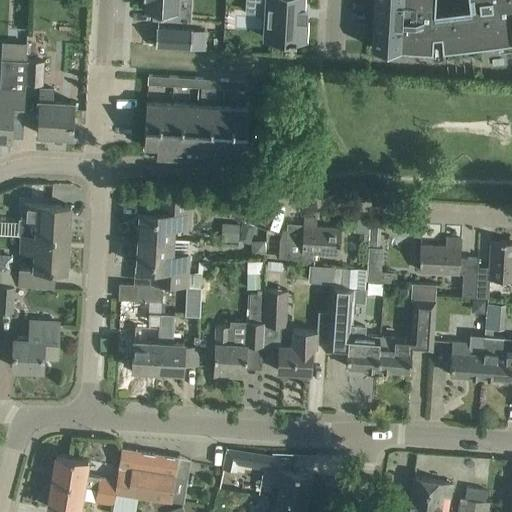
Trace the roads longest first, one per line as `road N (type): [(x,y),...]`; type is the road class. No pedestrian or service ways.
road 1 (residential): [(511,220),(292,201),(244,186),(226,170),(101,165)]
road 2 (unclassified): [(87,417),(371,435)]
road 3 (residential): [(87,417),(101,165)]
road 4 (residential): [(110,0),(101,165)]
road 5 (unclassified): [(371,435),(511,443)]
